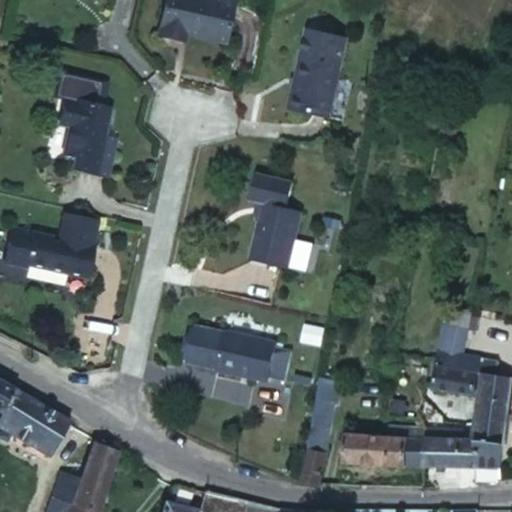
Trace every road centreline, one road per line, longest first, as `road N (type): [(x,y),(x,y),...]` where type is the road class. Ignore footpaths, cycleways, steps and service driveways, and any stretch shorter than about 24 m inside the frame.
road 1 (residential): [(511,498),(338,506),(214,478),(116,432)]
road 2 (residential): [(116,432),(189,116)]
road 3 (residential): [(116,432),(0,367)]
